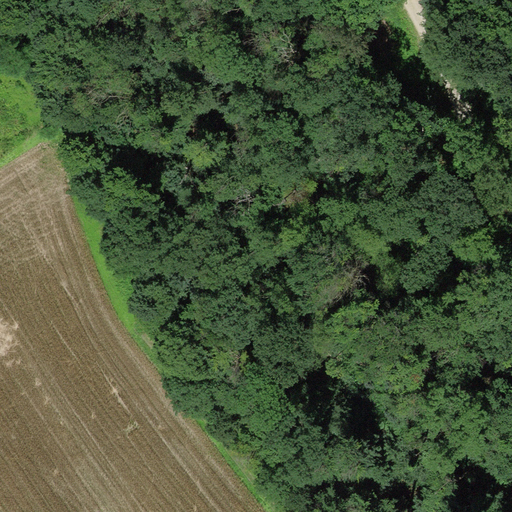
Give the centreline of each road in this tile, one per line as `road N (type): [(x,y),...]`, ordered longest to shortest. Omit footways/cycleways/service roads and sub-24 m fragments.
road 1 (track): [(41,0),(93,93),(159,244),(186,377)]
road 2 (track): [(407,0),(511,195)]
